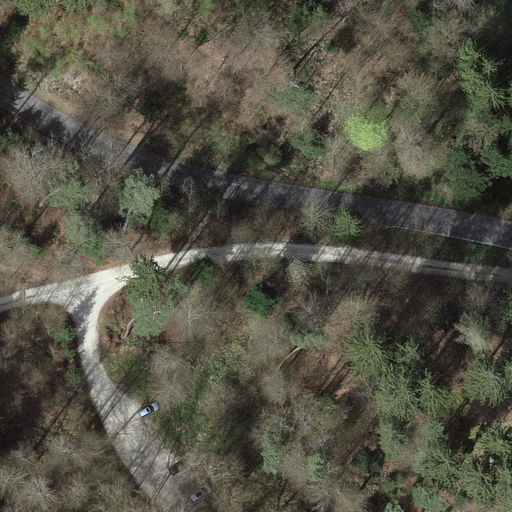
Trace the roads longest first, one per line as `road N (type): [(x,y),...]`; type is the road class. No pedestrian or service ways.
road 1 (unclassified): [(0,88),(59,120),(202,172),(511,235)]
road 2 (track): [(511,274),(269,248),(148,264),(75,288)]
road 3 (track): [(75,288),(99,386),(119,428),(138,466),(182,511)]
